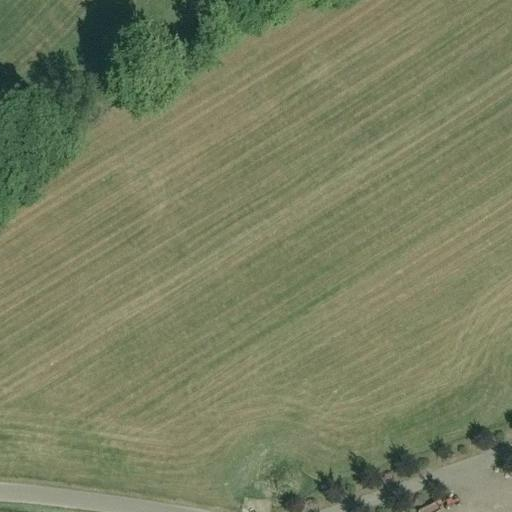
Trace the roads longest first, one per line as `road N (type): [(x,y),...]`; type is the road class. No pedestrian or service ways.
road 1 (unclassified): [(342,511),(511,450)]
road 2 (unclassified): [(0,494),(148,511)]
